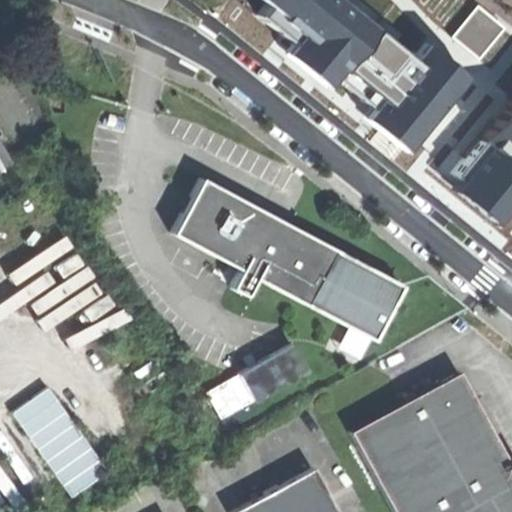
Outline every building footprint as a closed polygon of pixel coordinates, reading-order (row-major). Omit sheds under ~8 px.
[(404,146),(465,73),(422,38),(409,53),(346,0),(267,0),(259,9),(292,36),(284,45),(325,80),(333,71),(369,101),(361,110),(404,146)] [(477,45),(494,49),(500,25),(484,20),(477,45)] [(511,90),(475,134),(478,136),(450,168),(457,173),(447,183),(490,219),(511,193),(511,90)] [(239,265),(256,275),(303,301),(333,246),(198,172),(168,226),(239,265)] [(400,283),(333,246),(303,301),(370,337),(400,283)] [(247,292),(256,275),(239,265),(229,282),(247,292)] [(220,416),(316,371),(302,341),(206,387),(220,416)] [(346,426),(392,511),(511,511),(511,466),(458,366),(346,426)] [(16,407),(73,495),(111,471),(55,382),(16,407)] [(231,505),(235,511),(341,511),(313,460),(231,505)]
